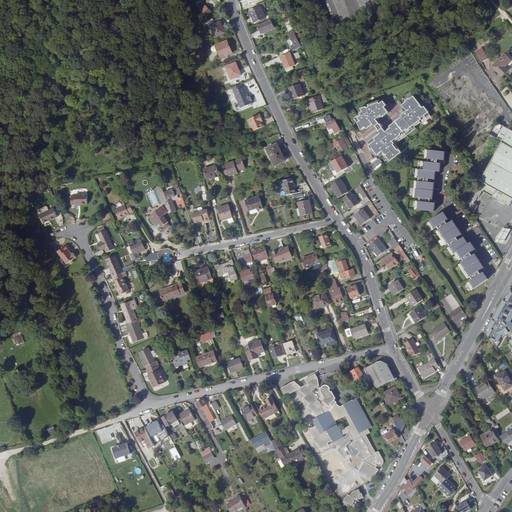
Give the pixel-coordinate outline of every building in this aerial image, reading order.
[(331,0),(338,14),(342,25),(361,17),(378,10),(374,0),(331,0)] [(202,12),(206,20),(213,13),(207,6),(202,12)] [(250,12),(255,22),(266,17),(261,7),(250,12)] [(271,19),(258,25),(262,33),(274,28),(271,19)] [(225,33),(221,21),(211,25),(215,37),(225,33)] [(291,46),(293,50),(302,46),(294,29),(289,32),(295,44),(291,46)] [(231,53),(225,41),(212,47),(211,49),(212,52),(214,52),(217,51),(220,58),(231,53)] [(282,60),(284,59),(288,68),(296,64),(292,56),(290,52),(281,56),(282,60)] [(493,67),(502,76),(509,70),(506,66),(511,60),(511,59),(506,54),(493,67)] [(490,64),(484,58),(480,62),(486,68),(490,64)] [(239,76),(234,63),(224,67),(230,80),(239,76)] [(307,77),(303,68),(297,70),(301,79),(307,77)] [(306,94),(300,82),(290,86),(295,98),(306,94)] [(233,87),(242,107),(252,103),(251,101),(252,100),(250,95),(249,96),(245,86),(243,86),(241,83),(233,87)] [(313,112),(324,108),(318,95),(308,99),(313,112)] [(400,154),(394,146),(392,144),(413,128),(419,124),(424,119),(423,117),(426,115),(426,114),(422,108),(421,110),(411,98),(407,101),(407,100),(403,103),(404,104),(400,107),(402,110),(405,113),(403,114),(404,115),(402,117),(389,127),(390,127),(385,131),(384,131),(379,134),(378,135),(378,136),(375,139),(376,140),(371,145),(373,149),(374,147),(377,151),(380,155),(382,154),(381,152),(383,152),(385,150),(389,156),(387,157),(390,161),(400,154)] [(372,125),(377,121),(382,117),(382,118),(389,113),(384,107),(387,104),(384,101),(382,102),(380,100),(369,104),(370,106),(368,107),(367,106),(362,108),(364,110),(362,112),(363,113),(364,114),(361,116),(363,119),(360,121),(363,129),(366,127),(367,128),(370,126),(371,126),(372,125)] [(260,119),(258,114),(247,118),(252,131),(262,127),(260,122),(259,120),(260,119)] [(429,118),(426,115),(423,117),(424,119),(419,124),(420,125),(429,118)] [(328,123),(331,128),(334,127),(337,133),(340,132),(337,125),(338,125),(336,120),(328,123)] [(392,144),(394,146),(414,130),(413,128),(392,144)] [(347,137),(336,143),(338,147),(340,151),(347,147),(345,144),(349,142),(347,137)] [(269,148),(273,157),(276,164),(287,159),(280,143),(269,148)] [(480,187),(511,206),(511,205),(511,148),(503,144),(480,187)] [(437,171),(441,172),(442,164),(441,164),(441,160),(445,160),(446,152),(427,150),(426,158),(429,159),(428,163),(421,162),(421,170),(417,169),(417,177),(419,178),(419,182),(416,181),(415,197),(419,198),(421,198),(433,199),(434,199),(435,183),(431,183),(431,179),(436,179),(437,171)] [(347,173),(354,169),(352,165),(349,167),(342,155),(332,161),(338,172),(345,169),(347,173)] [(230,176),(239,173),(238,171),(246,169),(243,159),(226,164),(230,176)] [(208,180),(219,176),(216,166),(204,170),(208,180)] [(294,193),(291,179),(282,180),(285,195),(294,193)] [(347,192),(341,180),(332,186),(338,197),(347,192)] [(180,196),(178,190),(163,195),(165,202),(166,202),(170,200),(180,196)] [(348,194),(343,197),(352,208),(359,202),(351,191),(348,194)] [(165,202),(163,195),(162,193),(157,195),(162,207),(164,206),(170,222),(173,221),(171,215),(167,207),(165,202)] [(69,206),(73,206),(73,205),(78,205),(86,205),(85,196),(73,196),(73,197),(69,198),(69,206)] [(259,208),(259,209),(264,208),(260,196),(247,201),(250,211),(251,210),(259,208)] [(310,214),(307,200),(297,202),(300,216),(310,214)] [(417,209),(436,211),(436,204),(432,203),(421,202),(418,202),(417,209)] [(131,212),(126,203),(113,211),(118,220),(123,217),(122,216),(127,213),(128,214),(131,212)] [(230,205),(219,208),(223,220),(234,217),(230,205)] [(370,218),(364,208),(355,214),(362,224),(370,218)] [(161,219),(166,216),(162,209),(147,218),(157,234),(159,233),(159,234),(166,230),(164,227),(166,227),(161,219)] [(205,209),(191,214),(194,223),(199,222),(202,221),(204,222),(207,221),(208,219),(207,216),(206,210),(205,209)] [(51,210),(36,217),(40,225),(55,219),(51,210)] [(455,253),(460,260),(461,259),(462,258),(464,262),(462,263),(459,265),(468,278),(471,277),(472,280),(470,281),(468,283),(472,290),(488,279),(484,273),(483,273),(481,270),(484,268),(476,254),(475,255),(473,251),(476,249),(472,243),(469,244),(465,238),(461,240),(459,237),(463,234),(454,221),(450,223),(447,220),(449,219),(445,212),(437,217),(428,222),(433,230),(437,227),(440,230),(438,231),(447,245),(449,244),(451,247),(449,248),(453,255),(455,253)] [(103,250),(104,254),(112,250),(104,232),(102,232),(96,235),(96,236),(99,243),(95,245),(98,252),(103,250)] [(321,246),(330,244),(326,233),(318,235),(321,246)] [(387,249),(379,238),(370,244),(378,255),(387,249)] [(135,259),(133,255),(143,250),(140,244),(133,247),(130,241),(125,243),(131,254),(128,255),(131,261),(135,259)] [(70,255),(69,256),(65,252),(66,251),(63,247),(55,254),(64,266),(73,259),(70,255)] [(266,255),(263,247),(251,251),(255,259),(266,255)] [(286,247),(270,252),(274,262),(290,257),(286,247)] [(165,249),(159,250),(155,254),(156,260),(171,257),(170,252),(165,249)] [(319,265),(320,264),(318,259),(315,252),(313,253),(313,254),(301,258),(302,262),(302,263),(301,264),(302,268),(313,264),(315,268),(316,267),(318,271),(321,270),(319,265)] [(245,261),(251,259),(249,253),(243,255),(242,255),(245,261)] [(144,258),(145,263),(154,260),(156,260),(155,254),(144,257),(144,258)] [(398,262),(394,255),(385,260),(390,267),(398,262)] [(111,278),(122,273),(114,257),(105,261),(110,273),(109,274),(111,278)] [(215,271),(216,274),(234,268),(230,258),(226,259),(226,260),(217,264),(217,263),(213,264),(214,268),(215,268),(216,271),(215,271)] [(347,270),(343,259),(336,262),(342,278),(352,275),(350,269),(347,270)] [(197,282),(210,278),(206,266),(193,271),(197,282)] [(418,273),(414,267),(410,270),(414,276),(418,273)] [(249,269),(238,272),(242,282),(252,278),(249,269)] [(126,277),(124,272),(122,273),(111,278),(113,282),(112,283),(114,287),(115,287),(117,290),(120,296),(129,292),(123,278),(126,277)] [(389,285),(395,294),(404,288),(398,279),(389,285)] [(160,293),(163,301),(184,294),(181,285),(160,293)] [(358,296),(355,285),(346,288),(350,299),(358,296)] [(337,289),(329,291),(335,306),(341,304),(343,301),(345,300),(342,293),(343,292),(341,287),(337,289)] [(511,290),(511,288),(503,302),(496,315),(490,327),(487,333),(493,342),(496,340),(501,343),(504,336),(507,335),(511,343),(511,323),(511,322),(511,319),(511,290)] [(407,296),(413,306),(423,299),(417,289),(407,296)] [(267,306),(268,306),(275,303),(271,293),(264,295),(267,304),(267,306)] [(324,293),(315,297),(315,298),(312,300),(313,303),(311,304),(313,311),(313,312),(314,312),(315,313),(316,313),(326,309),(325,306),(329,304),(324,293)] [(452,315),(462,308),(458,302),(453,295),(443,302),(452,315)] [(130,303),(122,305),(124,312),(123,312),(128,325),(137,322),(133,310),(130,303)] [(416,323),(426,316),(420,306),(410,313),(416,323)] [(462,308),(452,315),(456,323),(467,316),(462,308)] [(345,314),(339,316),(341,323),(347,321),(347,320),(345,314)] [(145,339),(142,334),(139,325),(140,325),(139,323),(138,321),(137,322),(128,325),(129,328),(128,329),(135,343),(145,339)] [(430,330),(435,341),(450,333),(445,322),(430,330)] [(353,342),(368,336),(364,328),(349,333),(353,342)] [(13,334),(15,344),(23,343),(21,332),(13,334)] [(337,341),(333,332),(325,335),(324,334),(321,335),(321,336),(318,337),(316,338),(315,335),(312,336),(314,344),(319,342),(320,342),(322,348),(334,344),(334,343),(337,341)] [(211,339),(209,334),(199,337),(201,343),(211,339)] [(411,338),(404,342),(411,356),(419,352),(411,338)] [(248,361),(253,359),(252,355),(256,354),(263,352),(259,341),(243,347),(248,361)] [(439,346),(437,344),(434,347),(438,354),(442,351),(443,352),(450,346),(446,341),(439,346)] [(286,355),(283,346),(271,350),(274,359),(286,355)] [(297,346),(284,350),(287,356),(299,351),(297,346)] [(140,353),(149,371),(158,367),(149,349),(140,353)] [(187,360),(190,359),(187,349),(171,354),(175,367),(188,363),(187,360)] [(215,362),(212,353),(195,359),(199,368),(215,362)] [(439,365),(434,357),(429,359),(430,361),(418,368),(423,377),(435,370),(434,368),(439,365)] [(238,361),(225,366),(228,374),(241,369),(238,361)] [(376,363),(365,369),(372,382),(376,389),(395,378),(387,363),(381,361),(376,363)] [(166,383),(158,366),(158,367),(149,371),(148,372),(150,376),(149,376),(154,388),(166,383)] [(352,373),(350,374),(355,385),(356,385),(354,381),(356,380),(356,381),(361,379),(362,383),(366,381),(368,384),(372,382),(365,369),(361,370),(359,368),(351,372),(352,373)] [(496,377),(505,391),(511,385),(511,383),(505,371),(496,377)] [(363,460),(364,460),(364,461),(359,469),(359,473),(366,474),(366,477),(373,478),(378,470),(375,468),(376,466),(378,467),(379,467),(380,467),(381,467),(382,467),(383,467),(384,466),(385,465),(385,464),(385,463),(385,462),(384,460),(379,450),(375,452),(366,435),(370,433),(368,429),(372,426),(356,397),(343,404),(343,405),(339,407),(335,403),(336,401),(333,398),(335,396),(328,384),(328,383),(327,383),(326,383),(326,382),(325,382),(324,382),(323,382),(323,383),(322,383),(322,384),(321,384),(321,385),(321,386),(320,385),(318,385),(314,376),(306,380),(308,382),(301,385),(294,379),(281,387),(286,395),(298,388),(299,389),(306,394),(304,397),(310,402),(308,404),(314,410),(318,416),(313,419),(316,425),(311,428),(308,431),(314,436),(313,439),(319,444),(321,448),(328,444),(328,442),(332,440),(333,442),(343,437),(342,435),(348,431),(354,441),(352,444),(357,449),(358,449),(359,452),(357,454),(363,460)] [(488,383),(476,390),(482,399),(486,397),(488,402),(497,397),(488,383)] [(394,388),(383,394),(389,405),(400,399),(394,388)] [(224,394),(221,395),(231,413),(233,411),(224,394)] [(257,410),(262,419),(277,411),(269,397),(264,399),(266,403),(267,404),(262,407),(257,410)] [(203,399),(196,402),(210,429),(214,426),(204,408),(203,406),(205,405),(205,404),(203,399)] [(215,400),(210,403),(214,410),(219,407),(215,400)] [(247,408),(242,411),(248,421),(258,416),(252,406),(247,409),(247,408)] [(190,409),(187,411),(193,422),(196,420),(190,409)] [(215,414),(216,413),(214,410),(210,412),(216,424),(220,423),(215,414)] [(181,414),(187,425),(193,422),(187,411),(181,414)] [(180,420),(177,414),(174,415),(173,413),(165,417),(169,426),(180,420)] [(221,422),(225,431),(237,425),(232,416),(221,422)] [(164,429),(159,419),(149,424),(154,434),(164,429)] [(401,420),(395,424),(401,435),(405,427),(401,420)] [(497,440),(497,439),(496,438),(500,436),(491,422),(488,424),(491,429),(481,436),(487,447),(497,440)] [(187,437),(191,435),(184,423),(181,425),(187,437)] [(146,438),(150,445),(154,443),(145,426),(136,431),(141,441),(146,438)] [(395,431),(386,435),(391,442),(399,438),(395,431)] [(459,442),(465,451),(475,445),(470,436),(459,442)] [(271,441),(273,444),(276,450),(281,447),(276,438),(271,441)] [(124,455),(129,454),(127,443),(111,446),(114,463),(125,461),(124,455)] [(442,454),(435,443),(427,448),(433,459),(442,454)] [(276,450),(273,444),(267,447),(270,453),(274,451),(276,455),(275,456),(278,460),(281,459),(276,450)] [(175,460),(181,457),(175,447),(169,450),(175,460)] [(281,459),(286,468),(295,462),(296,464),(308,457),(302,447),(288,455),(284,449),(283,449),(282,447),(281,447),(276,450),(281,459)] [(209,448),(200,453),(205,463),(215,458),(209,448)] [(475,456),(479,464),(485,460),(480,453),(475,456)] [(431,462),(427,466),(432,472),(437,467),(431,462)] [(477,470),(484,481),(493,475),(486,464),(477,470)] [(409,480),(407,475),(405,478),(414,491),(415,489),(432,472),(427,466),(426,466),(420,471),(422,474),(415,480),(413,477),(409,480)] [(435,476),(443,484),(446,481),(450,477),(442,469),(435,476)] [(400,488),(401,490),(407,499),(408,497),(414,491),(405,478),(400,488)] [(455,490),(446,481),(443,484),(439,488),(448,497),(455,490)] [(414,491),(408,497),(411,500),(417,493),(415,489),(414,491)] [(360,495),(358,491),(352,495),(350,499),(348,498),(344,505),(352,509),(355,505),(353,504),(354,502),(359,499),(360,501),(364,499),(361,495),(360,495)] [(236,499),(235,500),(241,511),(247,509),(240,495),(236,498),(236,499)] [(240,511),(241,511),(235,500),(226,505),(229,511),(240,511)] [(455,506),(458,511),(465,511),(471,509),(465,500),(455,506)]
